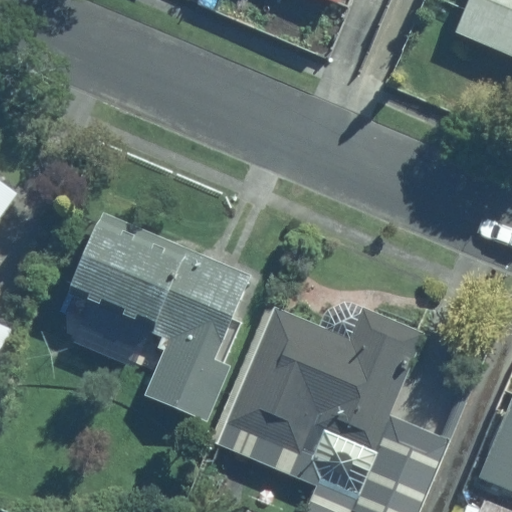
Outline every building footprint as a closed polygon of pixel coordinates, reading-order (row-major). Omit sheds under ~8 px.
[(316,0),(340,10),(343,0),(316,0)] [(511,0),(474,0),(459,36),(511,58),(511,0)] [(0,227),(20,200),(0,185),(0,227)] [(252,277),(106,217),(73,298),(174,339),(149,401),(207,425),(234,360),(220,354),(252,277)] [(419,511),(447,446),(389,423),(424,336),(374,316),(330,337),(277,315),(224,450),(315,487),(304,511),(419,511)] [(0,361),(11,333),(0,328),(0,361)] [(511,492),(511,404),(480,479),(511,492)] [(499,511),(468,499),(462,511),(499,511)]
